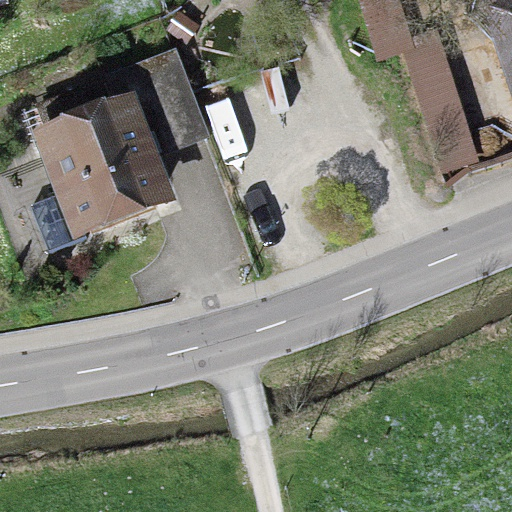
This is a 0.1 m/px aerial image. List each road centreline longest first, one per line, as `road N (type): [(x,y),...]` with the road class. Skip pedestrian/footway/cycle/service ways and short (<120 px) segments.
road 1 (secondary): [(0,387),(229,340),(511,232)]
road 2 (track): [(269,511),(229,340)]
